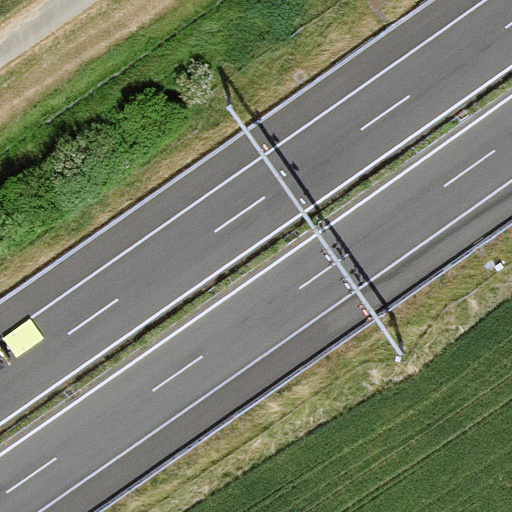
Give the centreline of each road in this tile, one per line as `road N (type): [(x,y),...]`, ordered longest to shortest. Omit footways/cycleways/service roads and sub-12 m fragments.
road 1 (motorway): [(0,500),(511,140)]
road 2 (motorway): [(511,22),(0,380)]
